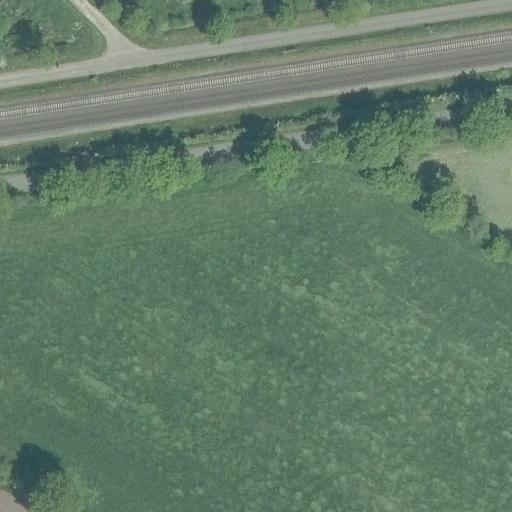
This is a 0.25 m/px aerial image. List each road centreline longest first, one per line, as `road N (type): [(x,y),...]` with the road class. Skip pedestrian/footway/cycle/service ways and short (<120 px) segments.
road 1 (unclassified): [(0,82),(511,4)]
road 2 (unclassified): [(0,188),(511,110)]
